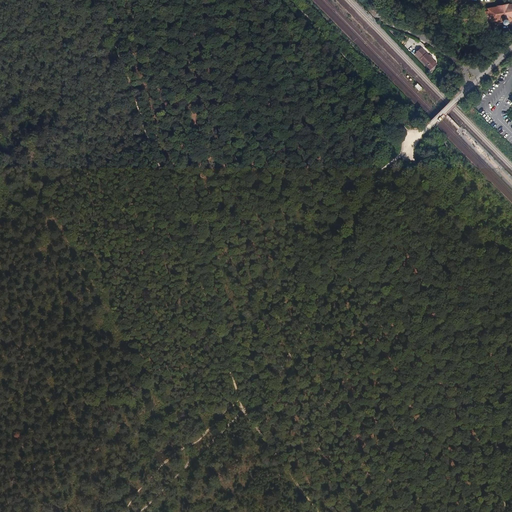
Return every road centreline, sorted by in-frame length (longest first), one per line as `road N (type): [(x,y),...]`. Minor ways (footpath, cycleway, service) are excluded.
road 1 (track): [(317,511),(241,411),(101,0)]
road 2 (track): [(410,145),(377,178),(282,370),(231,421)]
road 3 (track): [(180,228),(387,168)]
road 4 (residential): [(511,49),(410,145)]
road 5 (track): [(139,511),(231,421)]
